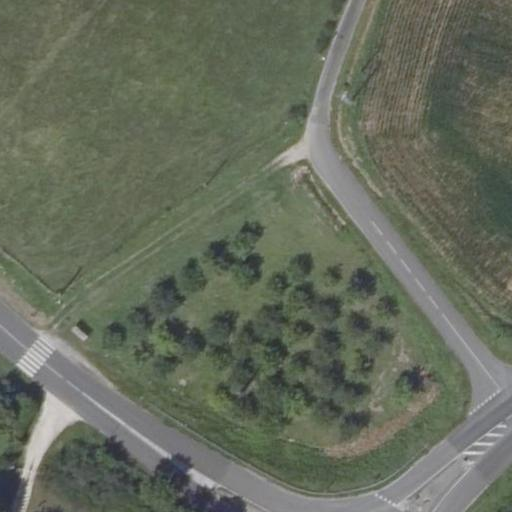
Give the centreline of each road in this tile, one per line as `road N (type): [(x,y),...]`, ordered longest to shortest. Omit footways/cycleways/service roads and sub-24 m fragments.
road 1 (residential): [(352,0),(315,100),(309,144),(511,407)]
road 2 (tertiary): [(302,511),(86,398)]
road 3 (tertiary): [(86,398),(216,511)]
road 4 (tertiary): [(507,428),(456,448),(368,511)]
